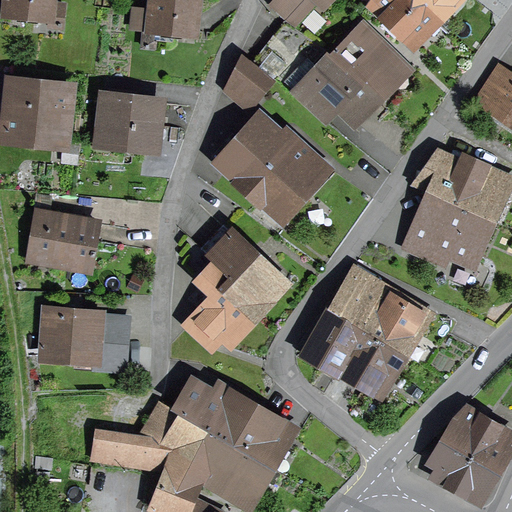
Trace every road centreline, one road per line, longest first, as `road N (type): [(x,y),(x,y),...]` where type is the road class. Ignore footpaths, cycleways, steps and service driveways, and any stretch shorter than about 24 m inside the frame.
road 1 (residential): [(511,24),(272,368),(390,467)]
road 2 (residential): [(252,0),(172,190),(156,369)]
road 3 (unclassified): [(390,467),(511,338)]
